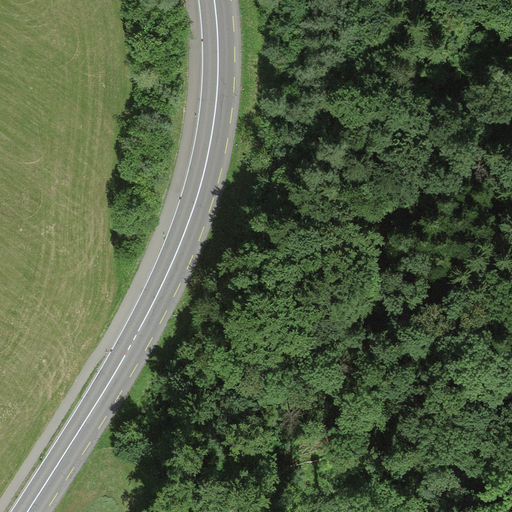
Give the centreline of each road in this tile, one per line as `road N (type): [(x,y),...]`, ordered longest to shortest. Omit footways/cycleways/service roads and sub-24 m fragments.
road 1 (secondary): [(215,0),(219,82),(192,215),(120,365),(28,511)]
road 2 (track): [(511,355),(448,511)]
